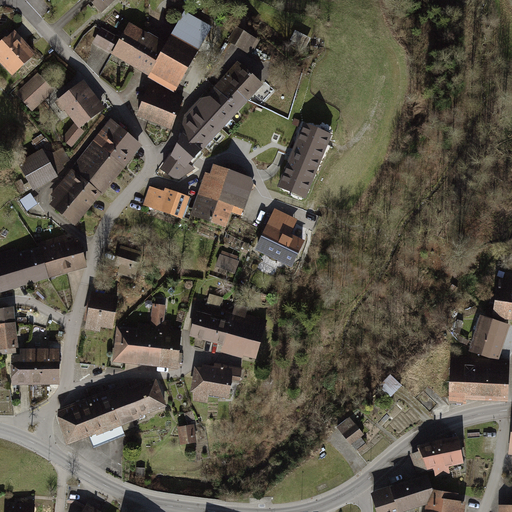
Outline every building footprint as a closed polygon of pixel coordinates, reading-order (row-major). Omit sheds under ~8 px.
[(91,0),(100,10),(110,0),(91,0)] [(104,30),(97,43),(174,87),(208,28),(185,15),(167,47),(131,26),(122,41),(104,30)] [(258,41),(237,28),(230,41),(250,53),(258,41)] [(24,32),(0,51),(0,55),(19,78),(44,56),(24,32)] [(293,39),(308,47),(311,40),(297,33),(293,39)] [(193,121),(182,134),(200,150),(261,82),(239,63),(208,98),(204,95),(187,115),(193,121)] [(39,77),(19,95),(32,111),(52,93),(39,77)] [(85,86),(61,105),(78,127),(102,108),(85,86)] [(151,86),(139,116),(170,129),(182,99),(151,86)] [(115,122),(50,204),(75,224),(140,142),(115,122)] [(307,127),(280,190),(307,202),(334,138),(307,127)] [(178,176),(200,150),(182,134),(163,168),(178,176)] [(44,155),(22,168),(34,188),(56,175),(44,155)] [(212,168),(195,220),(224,229),(231,207),(245,212),(255,182),(212,168)] [(29,211),(40,205),(33,193),(22,200),(29,211)] [(182,219),(188,201),(166,194),(161,213),(182,219)] [(274,225),(262,252),(298,268),(310,241),(274,225)] [(15,250),(0,254),(0,287),(1,291),(85,266),(77,240),(69,242),(67,236),(39,244),(41,248),(17,255),(15,250)] [(144,253),(122,247),(116,269),(120,270),(118,277),(136,281),(144,253)] [(241,263),(221,257),(217,271),(237,277),(241,263)] [(511,282),(496,279),(490,315),(511,319),(511,282)] [(92,292),(85,330),(100,332),(101,327),(113,329),(119,297),(92,292)] [(165,308),(153,306),(150,328),(141,327),(141,334),(120,331),(117,361),(177,368),(180,334),(168,333),(169,324),(163,323),(165,308)] [(15,307),(0,308),(0,351),(18,350),(17,345),(19,345),(15,307)] [(234,321),(202,313),(196,339),(230,348),(228,356),(259,364),(269,322),(235,313),(234,321)] [(506,325),(479,317),(468,350),(495,359),(506,325)] [(27,354),(12,354),(13,384),(58,383),(57,347),(27,347),(27,354)] [(483,358),(450,357),(449,399),(461,399),(462,395),(504,396),(506,361),(483,360),(483,358)] [(203,371),(196,370),(191,395),(195,403),(210,405),(210,400),(229,403),(232,383),(241,384),(243,370),(214,365),(214,368),(204,367),(203,371)] [(126,385),(61,410),(71,437),(161,403),(153,381),(128,390),(126,385)] [(350,418),(338,428),(352,446),(364,436),(350,418)] [(196,429),(179,430),(181,448),(197,446),(196,429)] [(456,438),(420,447),(420,450),(409,455),(415,471),(424,469),(426,471),(433,469),(434,475),(445,472),(444,466),(462,462),(456,438)] [(391,511),(429,500),(431,489),(426,475),(373,492),(379,511),(391,511)] [(455,494),(431,489),(429,500),(426,511),(457,511),(460,500),(454,499),(455,494)] [(31,511),(31,504),(4,503),(4,511),(31,511)]
